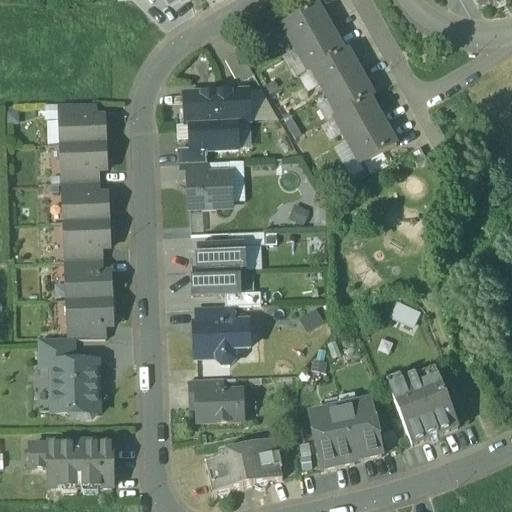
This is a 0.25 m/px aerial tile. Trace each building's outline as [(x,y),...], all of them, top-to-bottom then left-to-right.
[(472,0),(479,11),(492,3),(494,7),(506,0),(472,0)] [(317,9),(281,30),(294,54),(331,33),(317,9)] [(331,33),(294,54),(308,78),(311,76),(344,57),(343,56),(331,33)] [(344,57),(311,76),(324,98),(360,77),(347,54),(343,56),(344,57)] [(253,79),(239,55),(225,63),(238,88),(253,79)] [(360,77),(324,98),(337,120),(369,102),(370,103),(374,101),(360,77)] [(248,95),(216,96),(217,127),(237,126),(237,128),(248,127),(248,126),(249,126),(248,95)] [(216,96),(184,98),(185,129),(190,129),(189,128),(217,127),(216,96)] [(337,120),(333,122),(347,146),(383,126),(370,103),(369,102),(337,120)] [(95,108),(59,109),(60,122),(96,120),(95,108)] [(96,120),(60,122),(61,149),(105,147),(104,120),(96,120)] [(217,127),(189,128),(190,129),(190,154),(191,155),(206,155),(238,154),(237,128),(237,126),(217,127)] [(383,126),(347,146),(360,170),(396,150),(383,126)] [(105,147),(61,149),(62,176),(98,174),(106,174),(105,147)] [(419,152),(410,157),(417,168),(425,164),(419,152)] [(191,155),(190,154),(179,154),(179,168),(207,167),(206,155),(191,155)] [(207,167),(179,168),(180,184),(188,184),(188,180),(207,180),(207,167)] [(98,174),(62,176),(62,188),(98,186),(98,174)] [(207,180),(188,180),(188,184),(189,212),(231,211),(230,179),(207,180)] [(98,186),(62,188),(63,200),(99,198),(98,186)] [(99,198),(63,200),(64,227),(108,225),(107,198),(99,198)] [(108,225),(64,227),(65,254),(101,253),(109,252),(108,225)] [(264,237),(228,239),(228,251),(245,250),(245,251),(264,250),(264,237)] [(197,275),(240,275),(246,275),(245,251),(245,250),(228,251),(197,252),(197,275)] [(101,253),(65,254),(66,266),(101,265),(101,253)] [(101,265),(66,266),(66,278),(102,277),(101,265)] [(240,275),(197,275),(192,275),(193,300),(224,299),(241,299),(241,298),(240,275)] [(102,277),(66,278),(68,332),(104,331),(112,330),(110,276),(102,277)] [(260,297),(241,298),(241,299),(224,299),(225,311),(232,311),(261,310),(260,297)] [(413,334),(421,318),(400,306),(391,321),(413,334)] [(225,311),(196,312),(197,328),(233,326),(232,311),(225,311)] [(197,328),(194,328),(195,363),(217,362),(217,365),(222,370),(229,370),(234,365),(233,360),(237,352),(249,352),(247,326),(233,326),(197,328)] [(104,331),(68,332),(69,344),(73,344),(105,344),(104,331)] [(73,368),(73,344),(69,344),(39,345),(39,370),(52,370),(52,368),(73,368)] [(98,416),(97,368),(73,368),(52,368),(52,370),(53,416),(66,416),(67,417),(69,417),(75,423),(91,423),(98,416)] [(423,389),(419,379),(388,392),(411,450),(458,432),(438,383),(423,389)] [(223,384),(188,385),(189,405),(197,404),(196,397),(223,396),(223,384)] [(223,396),(196,397),(197,404),(189,405),(189,413),(197,413),(198,428),(242,426),(241,395),(223,396)] [(351,410),(341,413),(340,407),(338,407),(340,415),(328,418),(327,414),(309,418),(322,475),(354,468),(353,465),(362,463),(362,464),(381,460),(372,416),(370,416),(368,405),(351,409),(351,410)] [(273,446),(218,458),(220,464),(206,467),(213,498),(282,483),(279,473),(281,473),(278,457),(276,458),(273,446)] [(112,447),(48,447),(48,449),(29,450),(29,474),(48,473),(48,493),(112,493),(112,447)]
